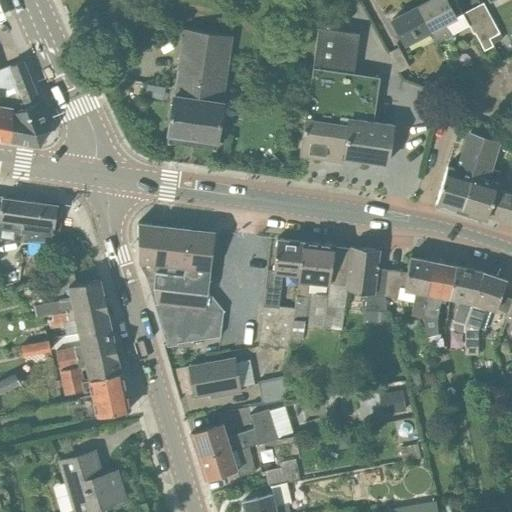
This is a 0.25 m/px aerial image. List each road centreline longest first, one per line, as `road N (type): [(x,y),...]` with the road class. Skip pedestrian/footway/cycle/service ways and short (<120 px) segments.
road 1 (secondary): [(511,250),(436,228),(98,175)]
road 2 (tertiary): [(193,511),(98,175)]
road 3 (tertiary): [(98,175),(28,0)]
